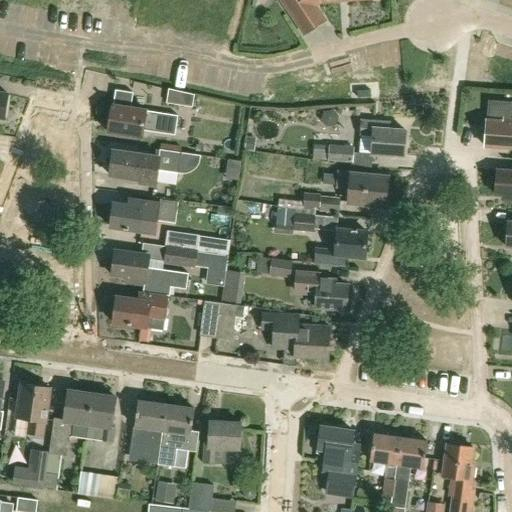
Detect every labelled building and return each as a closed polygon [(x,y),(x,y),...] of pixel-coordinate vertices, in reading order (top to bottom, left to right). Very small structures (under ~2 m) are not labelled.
[(282,0),(305,33),(325,20),(315,6),(321,2),(339,1),(338,0),(282,0)] [(168,88),(166,103),(193,108),(195,94),(168,88)] [(143,130),(175,135),(178,116),(131,108),(133,94),(116,91),(114,106),(112,106),(108,133),(142,139),(143,130)] [(0,92),(0,117),(6,118),(9,94),(0,92)] [(487,120),(484,146),(511,148),(511,119),(509,119),(511,103),(489,101),(487,120)] [(389,129),(390,122),(362,121),(361,134),(373,135),(372,154),(404,156),(406,131),(389,129)] [(247,137),(245,150),(255,152),(257,138),(247,137)] [(313,160),(328,160),(328,161),(352,162),(353,147),(329,145),(329,146),(313,145),(313,160)] [(156,185),(158,170),(178,173),(180,153),(160,150),(159,157),(114,151),(113,156),(110,156),(107,157),(105,161),(106,164),(108,166),(111,167),(110,175),(140,179),(140,183),(156,185)] [(511,167),(511,158),(503,159),(503,167),(511,167)] [(511,172),(497,171),(495,196),(507,197),(506,202),(511,202),(511,172)] [(384,207),(387,178),(339,173),(337,186),(349,187),(348,203),(384,207)] [(339,213),(340,198),(321,196),(321,195),(304,193),(303,208),(319,209),(319,211),(339,213)] [(128,200),(127,206),(114,204),(110,227),(156,234),(160,204),(128,200)] [(315,213),(295,211),(293,231),(313,232),(315,213)] [(345,257),(365,259),(367,233),(338,230),(336,251),(316,249),(315,263),(345,266),(345,257)] [(168,231),(165,247),(197,252),(199,236),(168,231)] [(195,268),(197,252),(165,247),(163,264),(195,268)] [(148,268),(150,257),(115,252),(112,276),(126,278),(125,283),(144,285),(143,292),(169,296),(171,287),(186,289),(188,274),(148,268)] [(226,271),(228,256),(198,252),(196,267),(226,271)] [(292,261),(272,258),(269,275),(290,278),(292,261)] [(320,275),(297,273),(296,291),(317,293),(316,307),(347,309),(349,285),(336,284),(337,280),(319,279),(320,275)] [(149,317),(164,319),(167,298),(139,294),(138,301),(116,298),(112,324),(147,329),(149,317)] [(217,338),(221,305),(221,304),(205,302),(200,336),(216,338),(217,338)] [(245,307),(221,304),(221,305),(217,338),(233,340),(236,317),(243,318),(245,307)] [(330,327),(299,326),(300,314),(262,313),(261,330),(273,331),(272,350),(295,351),(295,357),(328,359),(329,351),(333,350),(333,341),(329,340),(330,327)] [(46,423),(51,389),(22,385),(17,419),(31,421),(29,435),(42,437),(44,423),(46,423)] [(46,481),(45,488),(57,490),(62,455),(65,456),(67,437),(73,438),(73,437),(86,439),(92,395),(68,392),(66,409),(62,408),(61,416),(65,416),(64,420),(54,418),(49,453),(46,481)] [(92,395),(86,439),(88,424),(102,426),(100,441),(113,443),(115,429),(111,429),(115,399),(92,395)] [(163,432),(166,406),(138,401),(134,427),(162,432),(163,432)] [(162,432),(160,447),(158,463),(157,466),(173,468),(176,450),(188,452),(194,410),(166,406),(163,432),(162,432)] [(225,465),(225,449),(239,450),(240,424),(210,422),(209,448),(204,447),(203,464),(225,465)] [(351,450),(353,432),(320,428),(317,450),(325,451),(322,472),(329,473),(326,494),(353,497),(359,451),(351,450)] [(396,466),(400,438),(373,434),(369,462),(396,466)] [(394,481),(391,498),(390,507),(403,510),(410,468),(423,470),(427,442),(400,438),(396,466),(394,481)] [(460,444),(452,443),(450,446),(447,446),(443,477),(452,479),(450,496),(453,497),(450,511),(469,511),(472,499),(469,498),(473,467),(471,466),(473,449),(461,447),(460,444)] [(158,463),(160,447),(142,444),(140,460),(158,463)] [(46,481),(49,454),(49,453),(35,451),(31,479),(46,481)] [(119,478),(81,472),(78,494),(116,499),(119,478)] [(391,498),(394,481),(384,480),(381,496),(391,498)] [(192,483),(189,509),(207,511),(209,511),(211,511),(214,485),(192,483)] [(255,488),(248,486),(242,490),(243,498),(251,501),(256,495),(255,488)] [(157,487),(155,503),(173,505),(175,490),(157,487)] [(36,511),(38,501),(18,498),(16,511),(17,511),(36,511)] [(429,502),(427,511),(442,511),(444,504),(429,502)] [(0,511),(11,511),(13,505),(0,503),(0,511)]
